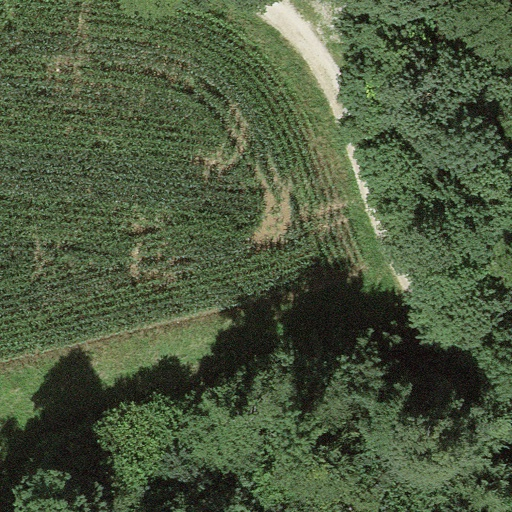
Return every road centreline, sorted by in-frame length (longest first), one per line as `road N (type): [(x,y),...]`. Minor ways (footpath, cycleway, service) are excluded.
road 1 (track): [(0,406),(231,349),(414,288)]
road 2 (track): [(511,395),(414,288),(317,38)]
